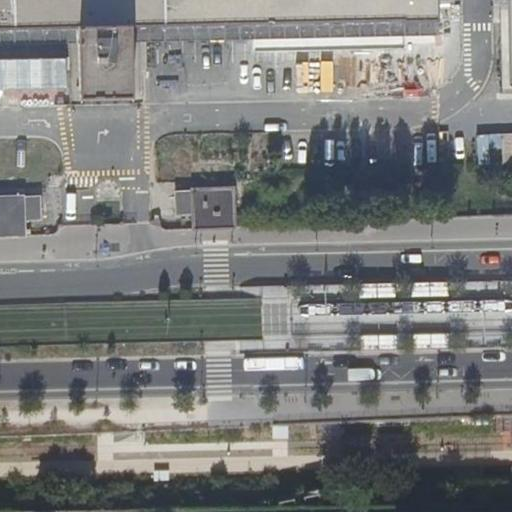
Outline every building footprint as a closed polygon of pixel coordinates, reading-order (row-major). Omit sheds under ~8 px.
[(0,0),(0,41),(68,40),(70,97),(141,95),(140,39),(435,32),(434,0),(0,0)] [(192,213),(192,229),(234,227),(232,186),(190,189),(191,192),(174,193),(175,214),(192,213)] [(0,196),(0,237),(22,237),(22,221),(38,220),(37,198),(21,199),(21,196),(0,196)] [(447,284),(411,284),(411,299),(448,298),(447,284)] [(395,285),(358,286),(358,299),(395,298),(395,285)] [(449,338),(412,339),(412,351),(449,351),(449,338)] [(396,352),(396,339),(359,340),(359,353),(396,352)]
